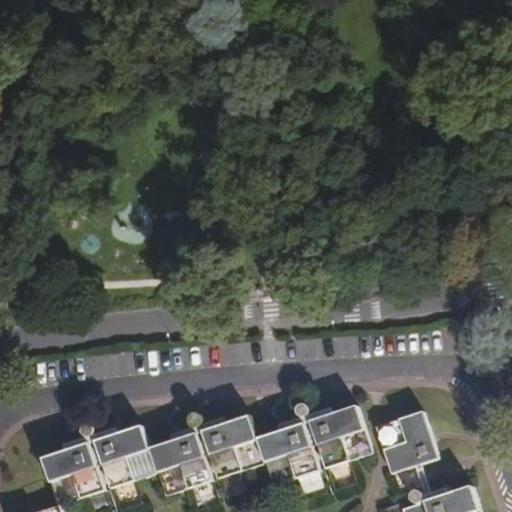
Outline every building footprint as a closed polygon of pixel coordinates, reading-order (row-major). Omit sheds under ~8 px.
[(302,418),(305,420),(312,418),(313,414),(312,410),(309,407),(306,407),(302,408),(300,413),(300,416),(302,418)] [(314,424),(321,448),(329,470),(374,455),(360,409),(314,424)] [(417,467),(424,465),(440,459),(425,413),(379,428),(393,475),(417,467)] [(194,427),(197,431),(205,428),(206,426),(206,422),(202,418),(198,417),(194,419),(193,423),(194,427)] [(206,434),(214,457),(220,480),(267,464),(260,441),(252,418),(206,434)] [(307,426),(314,450),(321,448),(314,424),(312,418),(305,420),(307,426)] [(260,441),(267,464),(274,488),(321,473),(314,450),(307,426),(260,441)] [(90,442),(97,439),(98,435),(97,432),(93,428),(89,429),(85,432),(85,436),(86,440),(90,442)] [(197,431),(199,436),(206,460),(214,457),(206,434),(205,428),(197,431)] [(160,475),(153,451),(145,429),(99,444),(106,468),(113,491),(160,475)] [(199,436),(153,451),(160,475),(167,497),(213,482),(206,460),(199,436)] [(106,468),(99,444),(97,439),(90,442),(91,446),(99,471),(106,468)] [(106,493),(99,471),(91,446),(46,461),(61,508),(106,493)] [(435,502),(424,465),(417,467),(425,496),(427,505),(435,502)] [(480,511),(474,489),(451,497),(455,511),(480,511)] [(427,505),(425,496),(421,494),(416,495),(414,498),(414,502),(416,505),(419,507),(427,505)] [(455,511),(451,497),(435,502),(427,505),(419,507),(406,511),(405,511),(455,511)]
